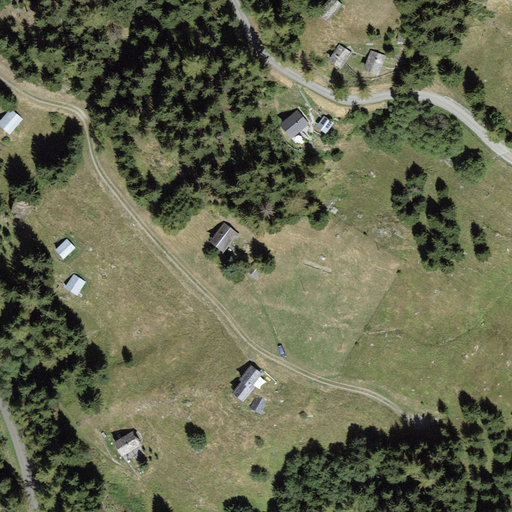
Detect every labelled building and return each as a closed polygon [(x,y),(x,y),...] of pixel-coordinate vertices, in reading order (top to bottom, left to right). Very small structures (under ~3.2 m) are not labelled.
[(330,0),(319,14),(329,22),(342,6),(334,0),(330,0)] [(352,54),(340,47),(331,62),(343,69),(352,54)] [(386,57),(372,53),(367,71),(381,75),(386,57)] [(0,120),(0,123),(11,131),(21,118),(9,109),(0,120)] [(309,125),(298,113),(284,127),(296,138),(309,125)] [(329,135),(334,125),(325,120),(320,129),(329,135)] [(235,236),(222,227),(211,244),(224,252),(235,236)] [(57,252),(64,259),(74,249),(66,242),(57,252)] [(255,264),(248,273),(256,279),(262,270),(255,264)] [(65,290),(77,296),(84,282),(73,276),(65,290)] [(262,373),(251,365),(241,379),(243,381),(234,392),(245,400),(255,387),(253,385),(262,373)] [(260,413),(267,401),(257,395),(250,407),(260,413)] [(115,444),(122,456),(139,445),(131,434),(115,444)]
